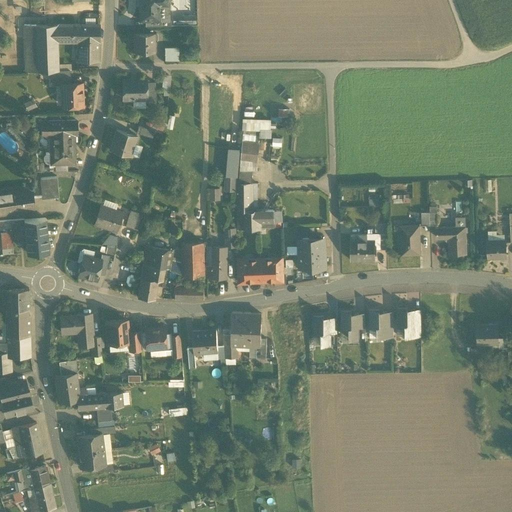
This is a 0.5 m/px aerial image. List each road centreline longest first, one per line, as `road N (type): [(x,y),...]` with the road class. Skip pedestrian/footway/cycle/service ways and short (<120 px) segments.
road 1 (tertiary): [(61,289),(180,310),(411,276),(511,284)]
road 2 (track): [(336,287),(328,65)]
road 3 (residential): [(43,297),(40,364),(73,511)]
road 4 (residential): [(106,66),(86,172),(51,270)]
road 5 (track): [(328,65),(474,62),(511,47)]
